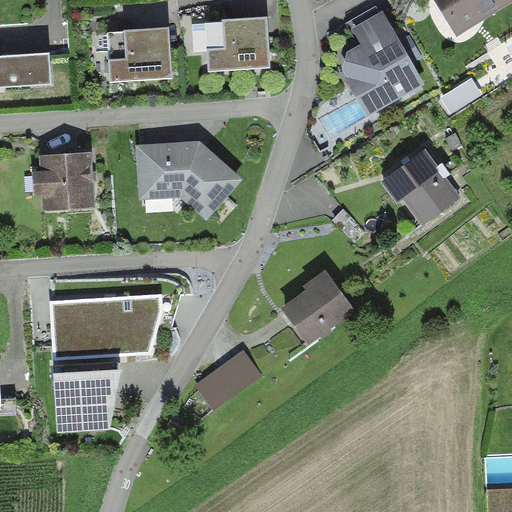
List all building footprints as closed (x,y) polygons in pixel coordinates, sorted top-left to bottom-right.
[(443,0),(459,27),(505,0),(443,0)] [(423,79),(383,9),(356,24),(365,41),(352,49),(349,69),(372,108),(423,79)] [(267,19),(194,24),(195,45),(209,44),(211,70),(270,67),(267,19)] [(169,30),(109,33),(112,81),(172,77),(169,30)] [(50,53),(0,56),(0,87),(52,84),(50,53)] [(428,145),(440,161),(455,150),(443,135),(428,145)] [(199,145),(141,149),(143,186),(173,184),(207,215),(238,180),(199,145)] [(425,149),(387,177),(400,195),(405,192),(425,219),(458,195),(425,149)] [(90,155),(44,158),(47,208),(92,205),(90,155)] [(332,272),(286,303),(311,340),(357,309),(332,272)] [(125,297),(51,302),(55,360),(150,354),(163,311),(126,314),(125,297)] [(261,376),(244,353),(201,383),(217,406),(261,376)] [(13,360),(0,360),(0,409),(15,409),(13,360)] [(121,363),(55,368),(60,428),(109,425),(121,363)] [(511,511),(511,495),(488,497),(488,511),(511,511)]
